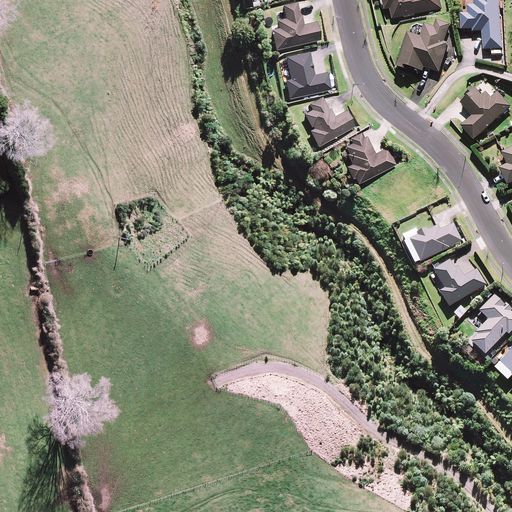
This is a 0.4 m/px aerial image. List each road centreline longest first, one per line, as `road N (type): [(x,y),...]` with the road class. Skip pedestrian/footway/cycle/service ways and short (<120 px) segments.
road 1 (residential): [(511,263),(455,166),(413,126)]
road 2 (residential): [(413,126),(365,74),(344,0)]
road 3 (residential): [(413,126),(456,75),(482,68),(511,75)]
